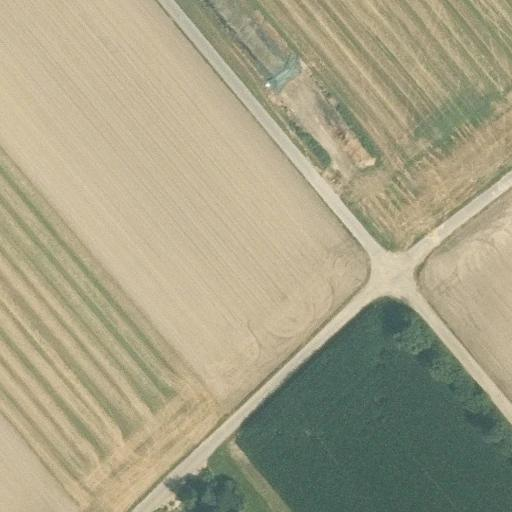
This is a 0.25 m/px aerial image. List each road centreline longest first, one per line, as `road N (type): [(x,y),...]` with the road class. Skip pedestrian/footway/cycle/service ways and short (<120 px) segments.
road 1 (track): [(162,0),(391,278)]
road 2 (track): [(391,278),(148,511)]
road 3 (track): [(391,278),(511,417)]
road 4 (track): [(511,186),(391,278)]
